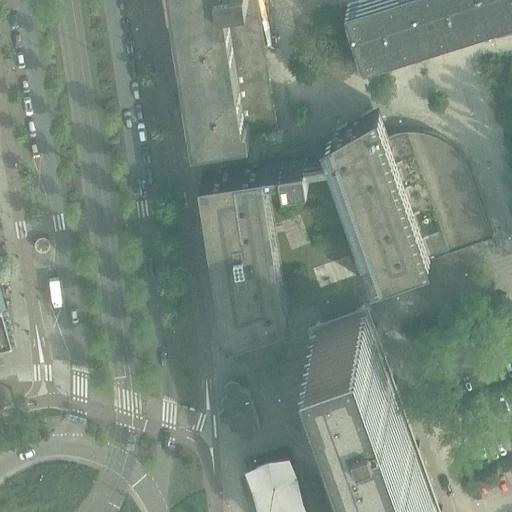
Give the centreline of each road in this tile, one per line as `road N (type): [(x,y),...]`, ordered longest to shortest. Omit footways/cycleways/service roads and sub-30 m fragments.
road 1 (tertiary): [(155,502),(169,402),(107,0)]
road 2 (tertiary): [(23,0),(80,371),(77,408),(60,445)]
